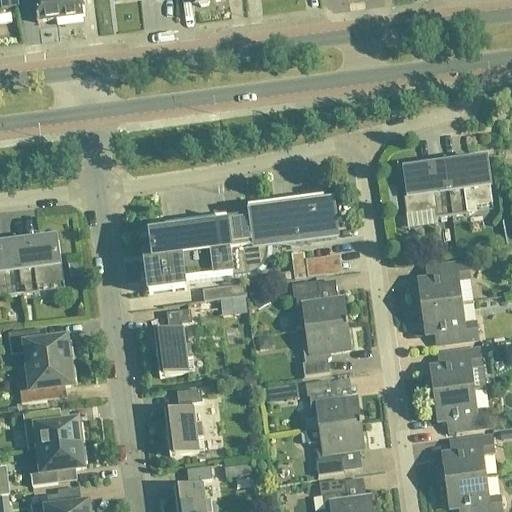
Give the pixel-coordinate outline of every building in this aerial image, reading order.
[(56,23),(52,0),(33,0),(37,26),(56,23)] [(52,0),(56,23),(83,20),(80,0),(52,0)] [(192,0),(194,9),(198,8),(199,9),(205,9),(206,7),(224,5),(223,0),(192,0)] [(473,216),(476,211),(492,209),(485,165),(463,168),(462,161),(444,164),(452,221),(469,219),(473,216)] [(436,223),(452,221),(444,164),(426,166),(427,173),(404,177),(408,202),(403,203),(405,221),(435,217),(436,223)] [(214,224),(207,225),(214,283),(232,281),(247,279),(252,278),(258,275),(262,270),(265,265),(267,259),(267,252),(274,251),(336,243),(331,209),(316,211),(315,204),(269,210),(248,213),(248,214),(250,214),(251,220),(250,220),(251,220),(223,223),(213,219),(214,224)] [(184,287),(214,283),(207,225),(165,231),(165,238),(151,240),(155,273),(145,275),(146,284),(147,284),(171,281),(172,294),(171,294),(171,295),(185,294),(184,287)] [(32,240),(14,242),(21,300),(37,298),(37,291),(63,288),(61,270),(59,270),(55,244),(33,247),(32,240)] [(0,300),(5,302),(21,300),(14,242),(0,244),(0,300)] [(289,258),(293,284),(305,282),(302,256),(289,258)] [(421,313),(461,308),(458,286),(470,284),(467,266),(431,271),(433,283),(417,285),(421,313)] [(80,267),(69,269),(71,282),(81,281),(80,267)] [(304,335),(347,329),(343,303),(322,306),(322,301),(318,300),(316,287),(291,290),(293,303),(295,303),(298,324),(303,323),(304,335)] [(243,289),(200,295),(202,307),(244,301),(243,289)] [(464,329),(461,308),(421,313),(425,341),(441,338),(442,350),(478,345),(476,327),(464,329)] [(166,318),(168,336),(154,338),(154,337),(153,337),(159,383),(160,382),(187,378),(185,363),(191,362),(190,349),(184,349),(181,330),(191,328),(190,315),(166,318)] [(347,329),(304,335),(306,347),(301,348),(304,369),(302,369),(304,382),(329,378),(327,366),(330,363),(330,358),(350,356),(347,329)] [(27,372),(73,366),(71,347),(66,348),(66,343),(38,346),(37,335),(8,338),(10,360),(25,358),(27,372)] [(429,372),(433,400),(473,395),(470,373),(482,372),(479,353),(444,358),(445,370),(429,372)] [(76,385),(73,366),(27,372),(29,386),(18,387),(21,409),(46,406),(44,394),(72,391),(71,386),(76,385)] [(316,422),(318,434),(360,428),(357,402),(336,405),(335,400),(332,399),(330,386),(305,389),(306,402),(309,402),(312,423),(316,422)] [(475,394),(476,409),(490,408),(489,393),(475,394)] [(163,417),(169,462),(170,462),(170,461),(198,457),(196,442),(202,442),(200,428),(194,429),(191,409),(202,408),(200,394),(176,397),(178,415),(165,417),(163,417)] [(473,395),(433,400),(437,428),(453,426),(454,438),(490,433),(488,415),(476,416),(473,395)] [(38,455),(84,449),(82,430),(77,430),(76,425),(49,429),(47,417),(18,421),(21,443),(36,441),(38,455)] [(307,449),(315,448),(318,468),(316,468),(317,481),(343,478),(341,465),(344,462),(343,458),(364,455),(360,428),(318,434),(305,436),(307,449)] [(386,430),(372,431),(373,453),(388,452),(386,430)] [(441,460),(445,487),(485,482),(482,461),(494,459),(491,441),(456,445),(457,457),(441,460)] [(27,456),(29,470),(31,492),(56,488),(55,477),(83,473),(82,468),(87,468),(84,449),(38,455),(27,456)] [(174,493),(173,493),(175,511),(210,511),(210,504),(204,505),(201,486),(211,485),(210,472),(186,475),(188,492),(174,494),(174,493)] [(488,503),(485,482),(445,487),(448,511),(501,511),(500,502),(488,503)] [(371,511),(370,501),(350,504),(349,499),(345,498),(344,485),(318,488),(320,501),(323,501),(324,511),(371,511)] [(87,511),(87,508),(59,511),(58,500),(29,503),(29,511),(87,511)]
